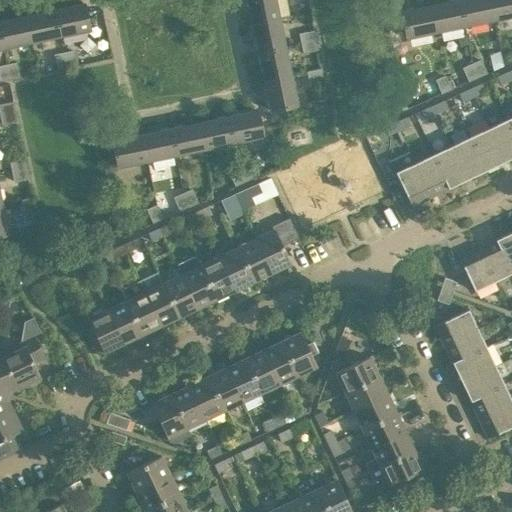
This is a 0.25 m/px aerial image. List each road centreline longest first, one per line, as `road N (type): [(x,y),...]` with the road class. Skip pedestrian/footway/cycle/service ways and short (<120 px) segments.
road 1 (residential): [(79,435),(75,407),(101,383),(341,272),(378,275)]
road 2 (residential): [(475,489),(378,275)]
road 3 (residential): [(378,275),(397,246),(511,186)]
